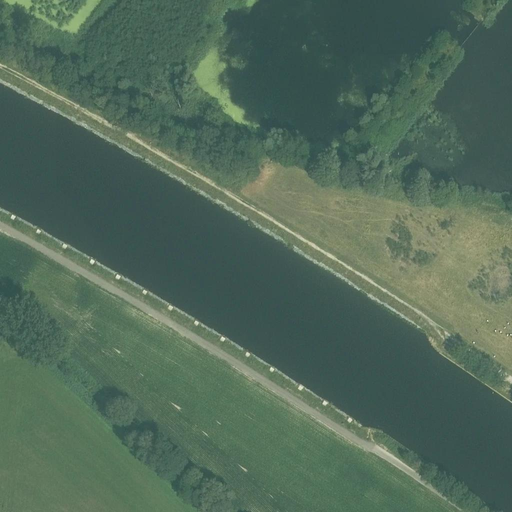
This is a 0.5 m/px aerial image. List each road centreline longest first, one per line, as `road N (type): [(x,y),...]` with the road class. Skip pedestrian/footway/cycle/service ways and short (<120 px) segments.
road 1 (track): [(511,379),(257,214),(0,74)]
road 2 (track): [(462,511),(261,375),(0,226)]
